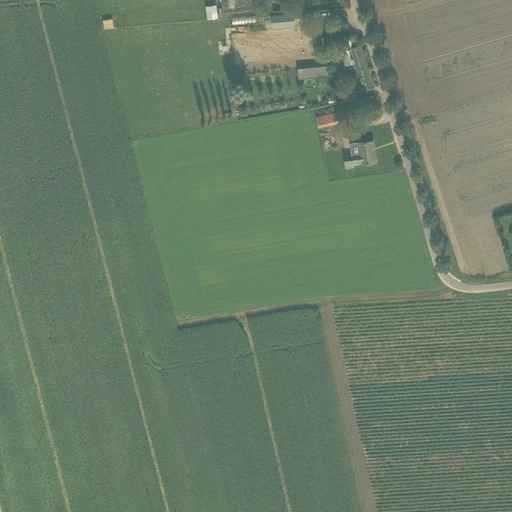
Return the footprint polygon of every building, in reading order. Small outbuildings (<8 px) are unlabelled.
[(208,19),(218,18),(216,4),(206,6),(208,19)] [(271,15),(271,20),(272,28),(296,26),(295,13),(271,15)] [(374,87),(361,45),(349,48),(354,63),(348,65),(352,77),(357,76),(361,90),(374,87)] [(299,71),(300,79),(329,76),(328,68),(299,71)] [(341,103),(354,100),(353,92),(339,95),(341,103)] [(319,127),(349,120),(346,110),(316,117),(319,127)] [(376,162),(373,140),(359,142),(360,153),(344,155),(346,168),(354,167),(354,163),(361,162),(362,163),(376,162)]
